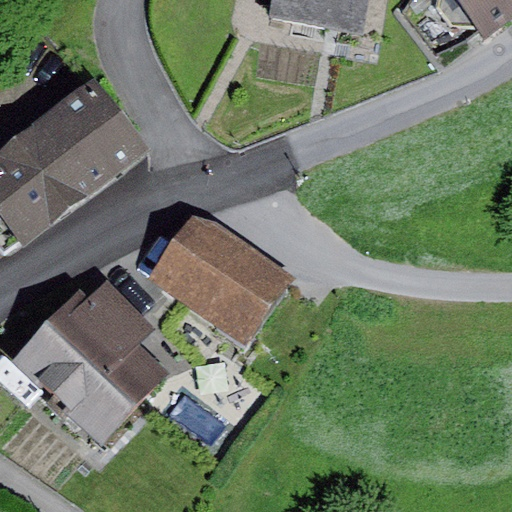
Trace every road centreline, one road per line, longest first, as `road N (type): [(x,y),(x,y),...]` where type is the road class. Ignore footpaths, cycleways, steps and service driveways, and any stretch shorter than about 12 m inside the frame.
road 1 (residential): [(511,57),(459,87),(217,184)]
road 2 (track): [(217,184),(365,273),(459,291),(511,288)]
road 3 (residential): [(217,184),(0,289)]
road 4 (residential): [(127,0),(126,47),(137,77),(166,133),(217,184)]
